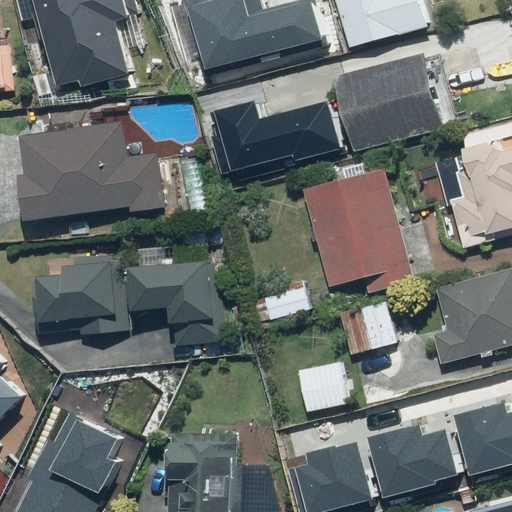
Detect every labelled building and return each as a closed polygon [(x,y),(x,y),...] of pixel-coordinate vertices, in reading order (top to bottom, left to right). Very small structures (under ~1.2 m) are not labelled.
[(28,0),(35,24),(47,21),(51,39),(59,37),(71,84),(95,78),(97,86),(145,74),(138,47),(151,43),(140,0),(28,0)] [(350,0),(359,44),(442,29),(436,0),(350,0)] [(0,85),(20,85),(19,44),(0,44),(0,85)] [(443,51),(350,75),(369,149),(462,125),(443,51)] [(38,170),(42,215),(141,206),(142,210),(174,207),(168,152),(139,155),(135,121),(37,131),(41,170),(38,170)] [(459,198),(473,247),(511,236),(511,122),(460,137),(475,194),(459,198)] [(337,289),(376,280),(378,289),(421,279),(418,264),(396,167),(314,185),(337,289)] [(133,329),(129,253),(77,256),(78,270),(46,272),(49,328),(88,326),(88,332),(133,329)] [(185,306),(186,319),(225,317),(223,259),(148,263),(150,308),(185,306)] [(511,345),(511,270),(447,286),(456,324),(442,328),(449,360),(511,345)] [(313,285),(273,293),(279,318),(319,309),(313,285)] [(396,301),(349,313),(359,353),(406,341),(396,301)] [(0,462),(7,456),(0,448),(0,433),(38,398),(11,369),(19,362),(0,342),(0,462)] [(351,359),(305,369),(314,411),(360,402),(351,359)] [(511,399),(476,412),(492,461),(511,453),(511,399)] [(68,451),(62,464),(56,462),(33,511),(99,511),(108,492),(111,485),(108,484),(121,456),(109,451),(117,433),(83,417),(77,432),(72,442),(68,451)] [(247,430),(184,429),(183,511),(249,511),(250,511),(285,511),(286,467),(251,467),(251,450),(247,450),(247,430)] [(511,511),(511,497),(469,508),(469,511),(511,511)]
